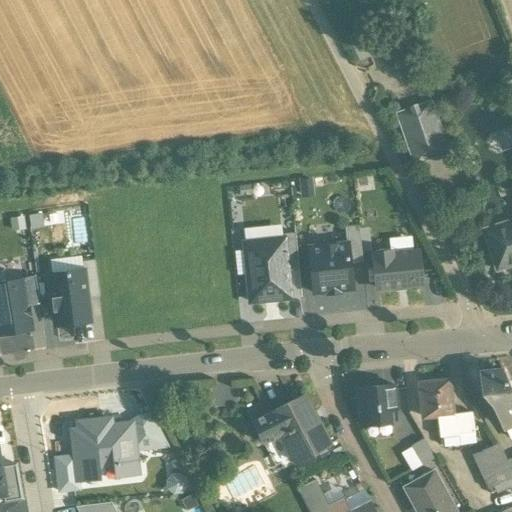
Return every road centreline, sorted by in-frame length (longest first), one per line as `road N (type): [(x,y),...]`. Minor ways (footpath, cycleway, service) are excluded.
road 1 (track): [(490,343),(464,312),(306,0)]
road 2 (residential): [(69,380),(319,352)]
road 3 (residential): [(319,352),(511,342)]
road 4 (residential): [(319,352),(395,511)]
road 5 (residential): [(30,385),(38,488),(49,511)]
